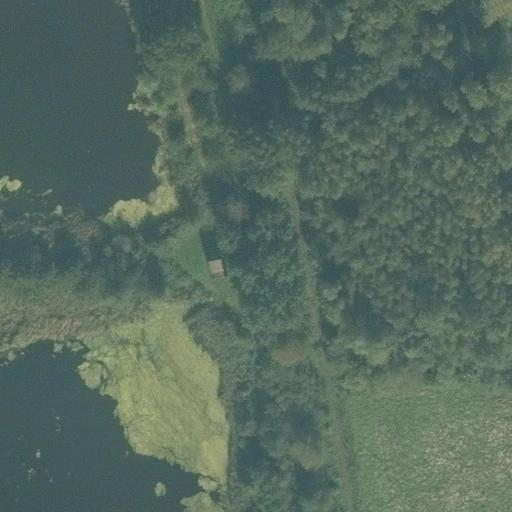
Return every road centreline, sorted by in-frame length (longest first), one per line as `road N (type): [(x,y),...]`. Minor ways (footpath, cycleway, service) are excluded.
road 1 (track): [(349,511),(301,280)]
road 2 (track): [(301,280),(277,120),(234,118)]
